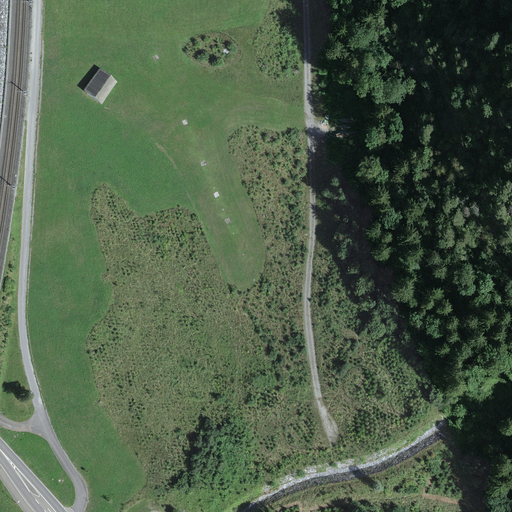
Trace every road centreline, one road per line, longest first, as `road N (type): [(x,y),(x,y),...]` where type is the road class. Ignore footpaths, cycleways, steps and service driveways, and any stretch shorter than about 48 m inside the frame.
road 1 (track): [(307,0),(315,220),(308,319),(331,428)]
road 2 (track): [(38,404),(22,320),(37,0)]
